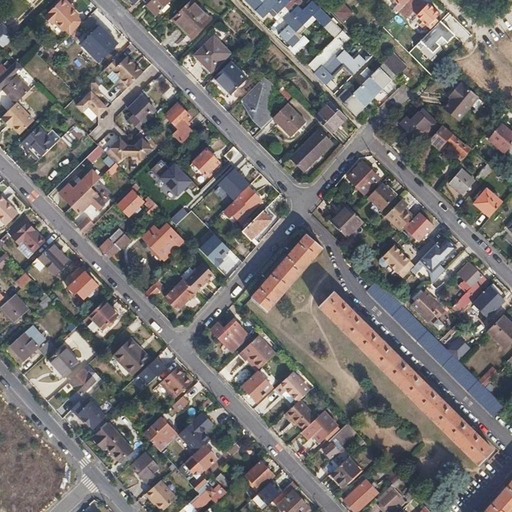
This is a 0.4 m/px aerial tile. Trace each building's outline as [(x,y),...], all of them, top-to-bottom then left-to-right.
[(65,30),(70,35),(70,34),(75,29),(79,26),(83,21),(78,16),(78,15),(63,0),(61,0),(44,17),(52,25),(55,22),(64,31),(65,30)] [(170,0),(150,0),(146,4),(157,15),(171,1),(170,0)] [(335,74),(341,68),(343,65),(351,73),(353,75),(364,63),(357,55),(352,59),(344,50),(347,47),(343,44),(349,38),(336,24),(338,22),(332,17),(330,19),(312,1),(303,10),(295,2),(296,0),(266,0),(263,3),(259,0),(245,0),(262,17),(272,8),(277,14),(274,17),(277,20),(280,23),(283,19),(288,24),(279,34),(290,44),(287,47),(295,54),(309,40),(304,35),(299,39),(293,33),(303,24),(311,16),(322,27),(335,38),(308,65),(315,72),(314,74),(324,85),(335,74)] [(393,7),(397,11),(408,0),(393,0),(397,3),(393,7)] [(420,0),(408,0),(397,11),(404,17),(410,10),(429,29),(437,21),(435,19),(439,15),(428,4),(426,5),(420,0)] [(173,20),(179,27),(183,23),(195,35),(211,20),(192,1),(173,20)] [(343,1),(333,11),(343,22),(353,11),(343,1)] [(83,21),(79,26),(84,31),(95,21),(90,15),(83,21)] [(5,20),(0,24),(0,45),(1,46),(17,32),(5,20)] [(183,23),(179,27),(191,39),(195,35),(183,23)] [(111,49),(110,48),(116,42),(99,25),(93,31),(80,44),(98,62),(111,49)] [(75,29),(70,34),(74,38),(79,33),(75,29)] [(211,71),(223,59),(221,57),(227,51),(214,38),(195,56),(211,71)] [(52,53),(44,60),(51,66),(58,59),(52,53)] [(393,54),(384,63),(397,74),(405,66),(393,54)] [(120,79),(128,87),(143,73),(127,57),(122,61),(117,57),(104,70),(109,74),(112,71),(120,79)] [(230,62),(213,78),(230,95),(246,79),(230,62)] [(397,74),(384,63),(371,76),(370,77),(361,86),(352,95),(346,89),(337,98),(356,116),(365,107),(368,103),(373,98),(383,89),(397,74)] [(343,65),(341,68),(348,75),(351,73),(343,65)] [(364,71),(360,74),(364,77),(367,74),(371,71),(367,67),(364,71)] [(114,85),(120,79),(112,71),(109,74),(106,77),(114,85)] [(0,77),(0,88),(14,103),(29,89),(14,74),(9,79),(4,74),(0,77)] [(96,78),(91,82),(97,88),(101,84),(96,78)] [(262,78),(242,99),(252,109),(249,115),(252,118),(251,119),(261,129),(272,118),(265,111),(268,98),(270,85),(262,78)] [(128,87),(120,79),(114,85),(122,93),(128,87)] [(90,92),(76,105),(82,112),(88,106),(97,117),(106,108),(97,98),(102,93),(91,82),(86,87),(90,92)] [(452,97),(444,106),(460,119),(479,97),(462,82),(450,95),(452,97)] [(0,102),(4,107),(10,101),(0,91),(0,102)] [(132,101),(127,107),(143,123),(155,110),(140,96),(134,103),(132,101)] [(347,118),(330,101),(314,117),(319,122),(331,134),(347,118)] [(368,110),(372,114),(376,110),(368,103),(365,107),(368,110)] [(16,104),(1,119),(7,126),(9,124),(13,127),(20,135),(33,121),(16,104)] [(287,104),(272,118),(284,130),(290,137),(304,123),(287,104)] [(177,105),(166,115),(179,129),(173,134),(181,143),(192,132),(187,127),(189,124),(186,122),(190,118),(177,105)] [(365,107),(356,116),(359,119),(368,110),(365,107)] [(422,132),(428,137),(441,123),(422,107),(411,120),(407,117),(400,125),(416,139),(422,132)] [(59,137),(69,147),(83,133),(74,123),(59,137)] [(472,149),(443,124),(434,134),(428,141),(439,150),(442,146),(449,151),(451,149),(460,156),(458,159),(461,162),(472,149)] [(511,133),(502,125),(489,140),(503,152),(511,142),(511,133)] [(38,127),(20,144),(38,161),(55,144),(38,127)] [(303,171),(315,160),(313,158),(329,142),(318,131),(291,158),(303,171)] [(120,139),(110,149),(121,160),(125,156),(137,157),(141,160),(152,149),(142,139),(134,147),(127,146),(120,139)] [(313,158),(315,160),(331,144),(329,142),(313,158)] [(98,146),(87,157),(92,162),(103,151),(98,146)] [(239,152),(234,147),(224,156),(230,161),(239,152)] [(206,150),(193,163),(205,175),(218,163),(206,150)] [(160,157),(149,169),(156,176),(167,164),(160,157)] [(174,196),(190,181),(170,162),(155,177),(174,196)] [(362,162),(347,178),(363,194),(378,179),(362,162)] [(119,167),(115,163),(103,176),(106,180),(119,167)] [(476,177),(481,182),(494,168),(488,163),(476,177)] [(60,194),(72,206),(89,189),(91,187),(100,178),(92,170),(73,189),(69,185),(60,194)] [(461,170),(449,183),(462,194),(473,181),(461,170)] [(393,196),(381,183),(367,197),(379,209),(393,196)] [(136,184),(130,189),(132,191),(118,205),(129,217),(144,202),(134,192),(139,188),(136,184)] [(72,206),(79,214),(91,202),(100,212),(108,204),(91,187),(89,189),(72,206)] [(247,188),(238,197),(239,199),(224,213),(230,218),(233,215),(240,222),(261,202),(247,188)] [(473,204),(488,217),(502,202),(486,189),(473,204)] [(0,218),(6,225),(19,213),(0,193),(0,218)] [(145,205),(150,210),(155,204),(148,197),(146,200),(148,202),(145,205)] [(408,205),(401,199),(385,215),(391,221),(389,224),(397,232),(403,226),(407,222),(411,218),(403,210),(408,205)] [(150,210),(146,213),(150,216),(159,208),(155,204),(150,210)] [(352,211),(347,206),(330,222),(346,238),(362,222),(352,211)] [(242,231),(250,239),(269,219),(262,212),(242,231)] [(407,222),(403,226),(418,241),(432,227),(420,215),(410,224),(407,222)] [(86,217),(77,227),(84,234),(94,225),(86,217)] [(35,229),(27,221),(11,237),(29,256),(44,242),(33,231),(35,229)] [(167,225),(159,232),(154,227),(143,238),(160,255),(164,260),(183,241),(167,225)] [(99,249),(104,255),(118,241),(125,234),(120,230),(99,249)] [(213,266),(230,250),(212,232),(195,248),(213,266)] [(7,233),(2,238),(5,242),(9,239),(7,238),(10,235),(7,233)] [(118,241),(104,255),(105,256),(109,260),(130,240),(125,234),(118,241)] [(269,276),(252,297),(268,311),(321,248),(306,234),(269,276)] [(422,258),(435,244),(430,238),(416,252),(422,258)] [(376,244),(380,249),(385,244),(381,240),(376,244)] [(414,266),(413,268),(415,270),(417,268),(419,269),(428,260),(435,267),(437,265),(454,248),(446,241),(439,248),(435,244),(422,258),(414,266)] [(51,244),(37,257),(56,275),(69,262),(51,244)] [(413,268),(414,266),(393,246),(379,260),(379,264),(383,268),(386,268),(389,266),(401,279),(413,268)] [(0,256),(0,267),(11,258),(5,252),(0,256)] [(231,256),(230,265),(227,265),(227,273),(236,273),(237,256),(231,256)] [(482,277),(468,262),(457,273),(464,280),(459,284),(467,293),(451,308),(457,314),(482,288),(477,282),(482,277)] [(181,278),(184,280),(196,293),(214,276),(204,265),(195,274),(191,269),(181,278)] [(444,272),(437,265),(435,267),(428,274),(433,282),(444,272)] [(80,267),(71,276),(77,282),(72,286),(84,298),(97,285),(80,267)] [(18,280),(23,286),(31,279),(26,273),(18,280)] [(477,282),(482,288),(488,282),(482,277),(477,282)] [(196,293),(184,280),(165,298),(177,311),(190,299),(192,299),(195,297),(195,294),(196,293)] [(388,292),(377,281),(367,291),(410,334),(439,364),(492,416),(503,405),(485,387),(479,381),(457,361),(439,341),(402,305),(388,292)] [(485,303),(478,310),(487,319),(494,312),(504,302),(502,299),(504,296),(492,284),(479,297),(485,303)] [(154,285),(143,295),(148,300),(159,290),(154,285)] [(333,292),(319,307),(351,340),(398,386),(428,416),(459,447),(478,465),(492,450),(483,441),(438,397),(392,351),(363,322),(333,292)] [(431,300),(432,299),(425,292),(410,305),(426,321),(433,314),(435,313),(433,310),(437,306),(431,300)] [(13,295),(1,306),(14,322),(27,310),(13,295)] [(40,305),(44,310),(53,302),(49,297),(40,305)] [(479,297),(472,304),(478,310),(485,303),(479,297)] [(442,310),(432,299),(431,300),(437,306),(433,310),(435,313),(433,314),(436,317),(442,310)] [(103,300),(88,314),(101,329),(117,315),(103,300)] [(463,310),(460,314),(469,323),(472,319),(463,310)] [(511,327),(501,317),(487,331),(505,347),(511,340),(511,327)] [(219,319),(216,322),(217,323),(210,330),(232,352),(248,336),(233,320),(224,330),(220,326),(222,323),(219,319)] [(23,361),(29,356),(33,352),(38,348),(36,347),(43,340),(32,328),(11,347),(23,361)] [(90,351),(73,330),(61,340),(75,359),(80,356),(81,358),(90,351)] [(257,336),(238,354),(245,362),(249,359),(258,369),(274,355),(257,336)] [(130,339),(114,355),(132,374),(149,359),(130,339)] [(39,351),(44,356),(55,346),(50,341),(39,351)] [(50,360),(61,372),(63,371),(67,374),(78,363),(64,347),(50,360)] [(155,358),(138,374),(147,384),(165,368),(160,362),(159,363),(155,358)] [(245,362),(255,372),(258,369),(249,359),(245,362)] [(190,382),(176,367),(163,379),(159,383),(174,398),(178,394),(190,382)] [(82,368),(69,381),(74,386),(73,387),(81,395),(95,381),(82,368)] [(484,376),(490,382),(499,374),(492,368),(484,376)] [(257,373),(241,387),(255,402),(271,388),(257,373)] [(291,373),(275,388),(281,395),(286,390),(295,400),(307,389),(300,382),(301,381),(297,377),(296,377),(291,373)] [(479,381),(485,387),(490,382),(484,376),(479,381)] [(271,411),(279,394),(270,389),(261,406),(271,411)] [(307,389),(295,400),(297,403),(299,400),(309,391),(307,389)] [(187,402),(182,397),(172,406),(177,411),(187,402)] [(80,398),(71,409),(76,415),(77,414),(92,430),(105,418),(86,398),(82,401),(80,398)] [(297,403),(285,414),(292,422),(294,420),(298,425),(303,430),(306,428),(316,418),(299,400),(297,403)] [(201,412),(178,434),(195,453),(203,445),(209,439),(203,433),(213,424),(201,412)] [(316,418),(306,428),(303,430),(302,431),(309,439),(312,435),(319,442),(336,426),(323,412),(316,418)] [(159,418),(144,431),(161,450),(166,445),(174,438),(176,436),(159,418)] [(348,423),(320,448),(329,458),(340,449),(334,443),(341,436),(343,438),(353,429),(348,423)] [(108,425),(94,438),(103,449),(106,446),(119,460),(131,450),(108,425)] [(174,438),(166,445),(174,453),(176,451),(182,459),(174,466),(174,467),(177,469),(191,456),(174,438)] [(177,469),(196,491),(207,481),(201,475),(198,478),(196,476),(198,474),(197,472),(202,468),(204,469),(215,458),(203,445),(195,453),(191,456),(177,469)] [(143,453),(130,465),(146,482),(153,475),(151,474),(157,469),(143,453)] [(338,467),(331,474),(342,486),(358,470),(347,458),(338,467)] [(158,472),(163,477),(174,467),(174,466),(170,462),(158,472)] [(323,470),(328,476),(331,474),(338,467),(332,462),(323,470)] [(261,463),(247,476),(259,489),(273,476),(261,463)] [(214,480),(226,492),(232,487),(220,474),(214,480)] [(198,493),(189,501),(196,509),(210,496),(215,502),(226,492),(214,480),(211,477),(207,481),(196,491),(198,493)] [(399,478),(376,499),(379,502),(378,506),(383,511),(385,511),(387,511),(388,511),(393,511),(403,502),(402,497),(393,488),(401,480),(399,478)] [(482,511),(511,511),(511,479),(491,503),(482,511)] [(271,480),(251,499),(261,510),(272,500),(281,491),(271,480)] [(365,480),(344,500),(354,511),(376,493),(365,480)] [(159,481),(146,493),(163,511),(176,499),(159,481)] [(297,487),(292,481),(284,488),(281,491),(272,500),(281,511),(285,509),(287,511),(302,511),(307,508),(293,491),(297,487)] [(403,496),(409,502),(416,496),(410,490),(403,496)]
